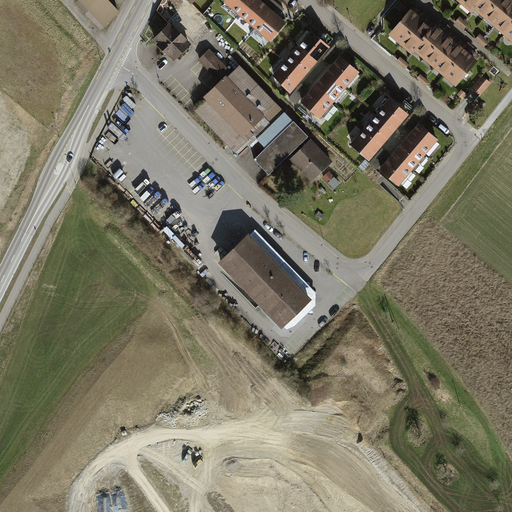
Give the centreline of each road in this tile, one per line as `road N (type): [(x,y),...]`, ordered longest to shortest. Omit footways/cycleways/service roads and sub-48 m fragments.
road 1 (residential): [(472,139),(372,266),(349,273),(244,190),(115,57)]
road 2 (secondary): [(115,57),(0,285)]
road 3 (unknown): [(329,292),(297,334),(276,338),(206,260),(202,243),(213,221)]
road 4 (residential): [(472,139),(310,0)]
road 5 (unknown): [(159,102),(142,142),(213,221)]
road 6 (unknown): [(234,205),(329,292)]
